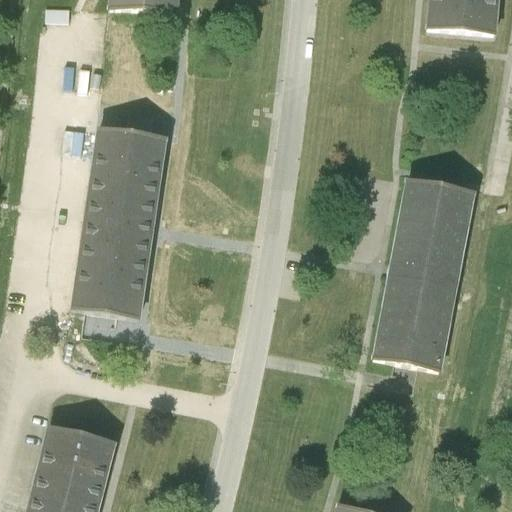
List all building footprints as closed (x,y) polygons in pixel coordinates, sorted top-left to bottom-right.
[(107,0),(107,14),(174,17),(174,0),(107,0)] [(427,0),(425,33),(492,39),(495,0),(427,0)] [(68,13),(44,13),(44,26),(67,26),(68,13)] [(163,143),(97,134),(70,313),(137,323),(163,143)] [(405,185),(371,363),(437,376),(471,197),(405,185)] [(47,432),(26,511),(95,511),(112,448),(47,432)]
